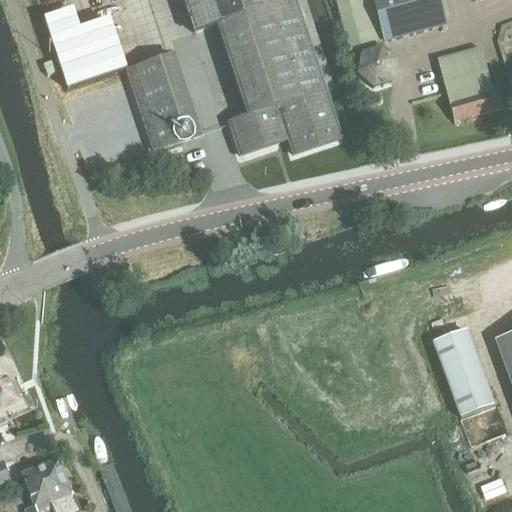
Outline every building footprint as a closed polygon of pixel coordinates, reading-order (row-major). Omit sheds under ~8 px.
[(182,0),(194,35),(217,27),(248,118),(228,125),(239,158),(288,141),(292,156),(341,140),(295,1),(290,3),(288,0),(182,0)] [(437,0),(340,0),(336,1),(350,53),(383,44),(384,47),(446,30),(445,27),(437,0)] [(361,55),(356,77),(373,93),(394,86),(399,65),(382,49),(361,55)] [(453,122),(502,110),(497,90),(492,91),(482,52),(438,63),(453,122)] [(152,152),(198,137),(173,59),(127,74),(152,152)] [(495,412),(468,337),(435,349),(462,424),(495,412)] [(0,426),(31,411),(1,349),(0,349),(0,426)] [(68,511),(67,509),(76,505),(59,461),(43,468),(37,470),(52,508),(53,511),(68,511)] [(131,511),(114,464),(99,470),(114,511),(131,511)] [(0,487),(10,484),(3,465),(0,466),(0,487)] [(53,511),(52,508),(37,470),(22,476),(35,508),(25,511),(53,511)]
